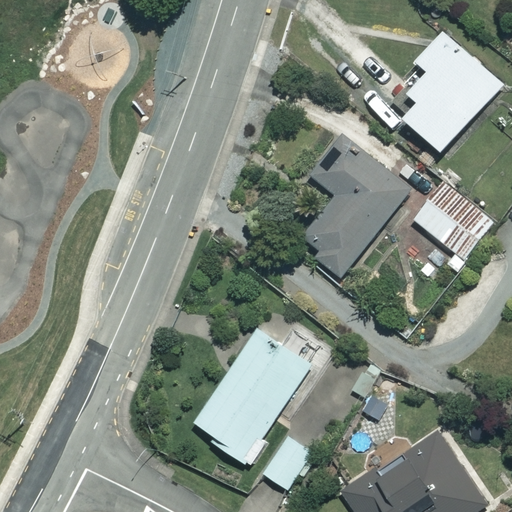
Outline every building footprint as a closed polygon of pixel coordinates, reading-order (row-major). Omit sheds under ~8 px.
[(424,102),(409,119),(442,150),(505,82),(446,27),(416,59),(429,71),(411,90),(424,102)] [(316,258),(346,279),(414,180),(341,130),(309,176),(336,194),(308,234),(325,245),(316,258)] [(445,181),(415,220),(466,258),(495,219),(445,181)] [(207,401),(196,417),(223,435),(219,442),(247,461),(314,361),(259,324),(207,401)] [(476,511),(491,503),(443,426),(342,490),(355,511),(476,511)] [(294,432),(267,475),(292,491),(319,448),(294,432)]
